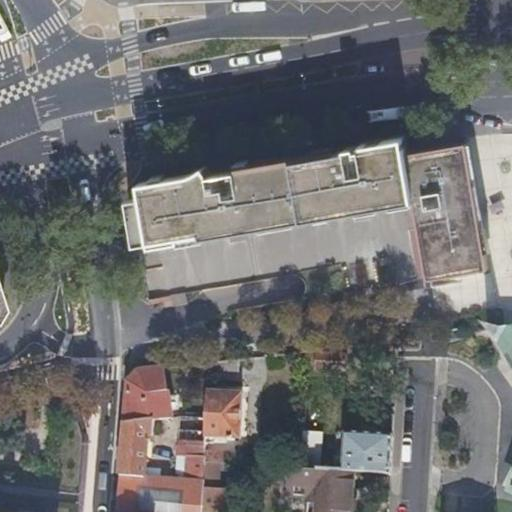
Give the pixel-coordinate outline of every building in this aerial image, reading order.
[(148,241),(413,196),(405,150),(402,133),(235,161),(235,165),(139,181),(141,192),(127,195),(135,238),(147,236),(148,241)] [(465,139),(405,150),(413,196),(426,274),(486,264),(465,139)] [(168,301),(183,299),(181,288),(166,291),(168,301)] [(511,324),(486,326),(511,362),(511,324)] [(344,355),(312,355),(312,371),(343,372),(344,355)] [(238,359),(209,362),(208,379),(236,381),(238,359)] [(126,382),(123,424),(153,419),(153,421),(169,418),(163,368),(134,372),(126,382)] [(205,431),(205,437),(238,439),(241,393),(208,391),(206,412),(206,418),(205,431)] [(177,417),(176,430),(205,431),(206,418),(192,417),(177,417)] [(153,419),(123,424),(118,475),(143,476),(146,440),(146,434),(152,434),(153,419)] [(118,475),(114,511),(200,511),(202,487),(204,462),(205,437),(205,431),(176,430),(174,471),(175,471),(184,472),(184,480),(179,479),(143,476),(118,475)] [(352,470),(388,472),(391,435),(343,432),(341,457),(334,457),(333,469),(352,470)] [(300,445),(299,467),(320,469),(321,457),(310,456),(311,446),(300,445)] [(202,487),(200,511),(231,511),(233,489),(216,488),(217,463),(204,462),(202,487)] [(349,511),(351,500),(352,470),(333,469),(320,469),(299,467),(283,466),(281,494),(303,495),(301,511),(349,511)] [(184,472),(175,471),(179,479),(184,480),(184,472)]
